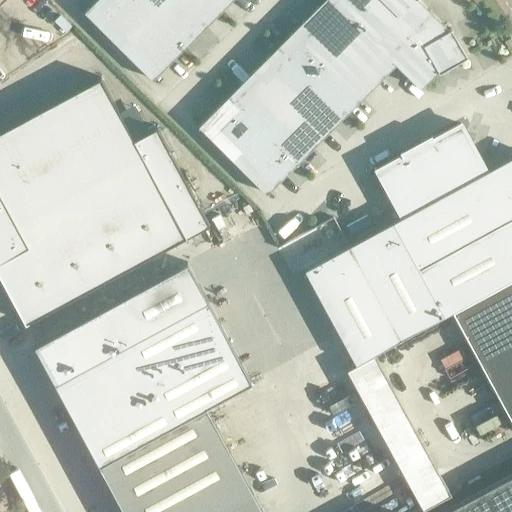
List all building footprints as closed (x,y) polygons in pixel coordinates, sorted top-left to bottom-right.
[(95,0),(84,11),(152,80),(231,0),(95,0)] [(448,30),(435,17),(418,0),(323,0),(306,17),(198,126),(266,194),(395,64),(420,89),(438,71),(439,73),(467,56),(450,29),(448,30)] [(112,102),(0,160),(0,278),(36,346),(219,248),(167,150),(144,162),(112,102)] [(455,310),(511,279),(511,156),(491,168),(486,171),(460,124),(377,170),(375,167),(374,169),(400,218),(304,270),(355,364),(375,354),(452,312),(453,312),(455,310)] [(453,312),(452,312),(511,421),(511,279),(455,310),(453,312)] [(263,511),(162,325),(55,383),(124,511),(263,511)] [(451,494),(375,354),(355,364),(346,369),(347,369),(423,509),(449,495),(451,494)] [(511,511),(511,475),(443,511),(511,511)]
